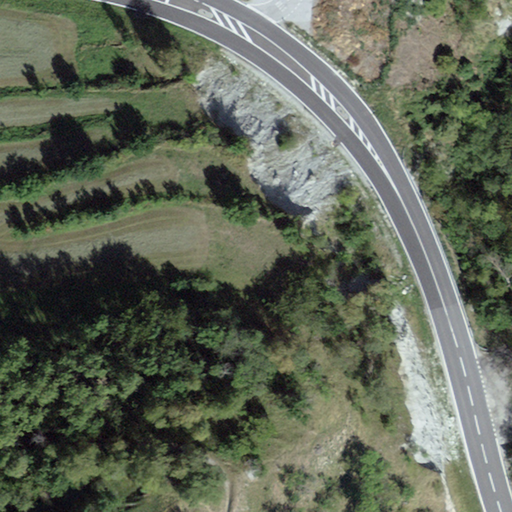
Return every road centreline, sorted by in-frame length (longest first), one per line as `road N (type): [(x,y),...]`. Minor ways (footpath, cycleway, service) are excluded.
road 1 (secondary): [(394,187),(446,311),(501,511)]
road 2 (secondary): [(132,0),(201,25),(269,64),(394,187)]
road 3 (secondary): [(394,187),(334,85),(275,34),(216,0)]
